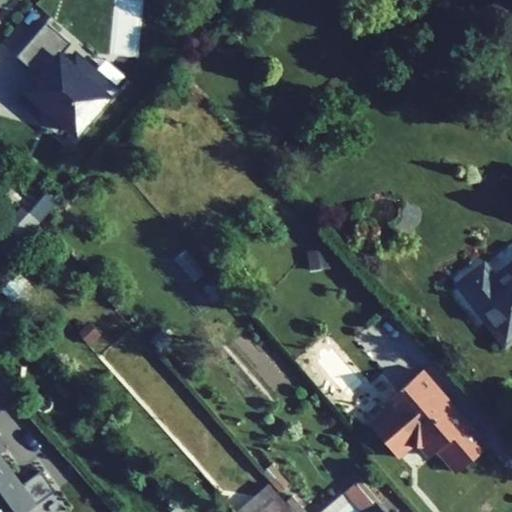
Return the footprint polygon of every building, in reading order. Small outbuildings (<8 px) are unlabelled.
[(70,44),(45,22),(15,57),(39,78),(19,101),(40,119),(48,110),(74,133),(105,98),(86,81),(93,73),(74,56),(67,64),(59,57),(70,44)] [(22,239),(37,222),(25,212),(10,228),(22,239)] [(3,226),(0,229),(0,243),(8,251),(18,240),(3,226)] [(308,268),(330,263),(327,247),(305,252),(308,268)] [(511,268),(493,283),(483,270),(461,286),(505,342),(511,336),(511,268)] [(28,290),(16,280),(4,293),(15,304),(28,290)] [(106,299),(115,310),(123,303),(114,292),(106,299)] [(88,345),(100,335),(89,322),(77,332),(88,345)] [(171,340),(162,330),(148,342),(157,352),(171,340)] [(361,427),(388,459),(402,448),(412,449),(421,459),(429,452),(448,474),(478,448),(413,372),(375,405),(380,410),(361,427)] [(0,452),(6,449),(0,440),(0,511),(26,511),(29,510),(49,497),(35,477),(15,490),(0,467),(0,452)] [(279,492),(289,484),(272,464),(262,472),(279,492)] [(379,511),(356,484),(344,494),(352,503),(340,511),(379,511)] [(277,511),(286,504),(269,485),(239,511),(277,511)] [(322,511),(340,511),(352,503),(344,494),(322,511)] [(306,511),(292,496),(285,501),(295,511),(306,511)]
